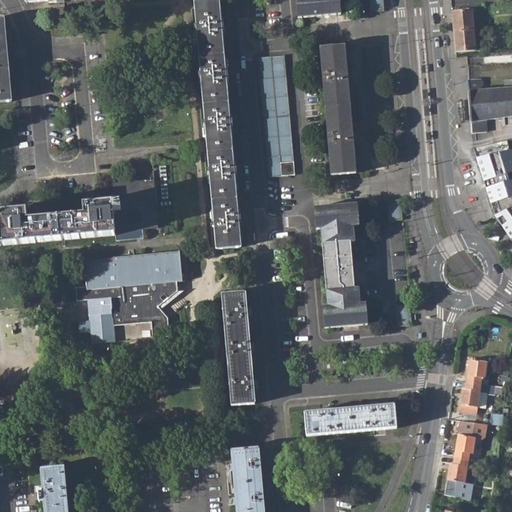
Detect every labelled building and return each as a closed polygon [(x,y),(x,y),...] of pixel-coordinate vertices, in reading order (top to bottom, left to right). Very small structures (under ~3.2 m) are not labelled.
[(296,0),(298,19),(341,15),(339,0),(296,0)] [(370,0),(372,11),(384,10),(383,0),(370,0)] [(196,3),(217,249),(241,247),(219,1),(196,3)] [(452,11),(454,30),(473,28),(472,9),(452,11)] [(5,20),(0,20),(0,102),(12,101),(5,20)] [(454,30),(456,51),(475,49),(473,28),(454,30)] [(321,47),(331,175),(356,173),(345,45),(321,47)] [(295,173),(284,56),(270,58),(271,64),(271,71),(272,77),(272,78),(275,114),(275,118),(277,132),(277,138),(279,156),(279,162),(281,173),(281,175),(295,173)] [(260,79),(267,157),(268,174),(281,173),(279,162),(279,156),(277,138),(277,132),(275,118),(275,114),(272,78),(272,77),(271,71),(271,64),(259,65),(260,79)] [(468,79),(469,91),(485,90),(485,85),(482,86),(481,78),(468,79)] [(511,87),(485,90),(469,91),(473,134),(488,132),(487,120),(511,115),(511,87)] [(511,239),(511,144),(511,140),(475,149),(495,216),(511,239)] [(116,242),(143,239),(142,228),(159,227),(154,180),(111,184),(113,202),(83,204),(84,215),(28,220),(28,210),(0,212),(0,235),(1,246),(116,236),(116,242)] [(388,201),(390,221),(403,220),(401,200),(388,201)] [(321,228),(328,307),(323,307),(325,329),(368,325),(366,304),(360,304),(359,289),(355,289),(351,242),(355,241),(354,225),(360,225),(358,204),(314,208),(316,229),(321,228)] [(180,253),(85,261),(87,289),(76,289),(78,302),(88,302),(90,323),(80,324),(81,334),(92,333),(93,345),(117,342),(115,326),(132,325),(131,322),(125,323),(123,308),(130,307),(130,297),(123,297),(122,287),(176,282),(182,282),(180,253)] [(176,282),(122,287),(123,297),(130,297),(130,307),(123,308),(125,323),(131,322),(132,325),(151,323),(152,339),(169,337),(167,319),(158,308),(179,292),(177,291),(176,282)] [(222,295),(231,406),(254,404),(253,388),(252,379),(250,351),(249,343),(246,316),(246,307),(245,293),(222,295)] [(412,325),(410,306),(397,307),(399,326),(412,325)] [(466,383),(480,385),(480,379),(484,379),(486,362),(468,360),(466,383)] [(458,413),(476,415),(476,408),(484,409),(486,395),(493,396),(494,386),(480,385),(466,383),(465,389),(461,389),(458,413)] [(395,405),(379,407),(370,408),(305,413),(307,436),(397,428),(395,405)] [(486,424),(503,426),(503,420),(487,418),(486,424)] [(472,453),(472,451),(475,437),(475,436),(458,433),(454,457),(469,459),(470,453),(472,453)] [(481,438),(475,437),(472,451),(479,452),(479,447),(481,448),(482,442),(480,442),(481,438)] [(236,504),(236,511),(264,511),(259,448),(232,450),(233,464),(229,465),(229,471),(233,470),(236,498),(232,498),(232,504),(236,504)] [(447,479),(465,482),(469,459),(454,457),(453,462),(450,462),(447,479)] [(67,511),(64,467),(39,469),(41,486),(33,487),(34,493),(36,493),(37,501),(42,501),(43,511),(67,511)]
